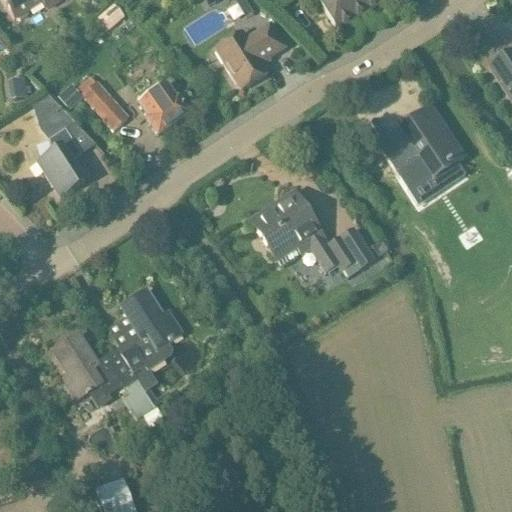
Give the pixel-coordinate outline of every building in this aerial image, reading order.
[(46,10),(61,0),(0,0),(13,21),(14,21),(19,24),(28,18),(27,12),(41,3),(46,10)] [(206,0),(212,12),(227,6),(238,30),(256,22),(245,0),(206,0)] [(337,31),(380,3),(377,0),(319,0),(317,1),(337,31)] [(260,66),(284,51),(269,27),(245,42),(241,35),(214,53),(240,93),(267,76),(260,66)] [(511,54),(488,70),(511,106),(511,54)] [(165,86),(136,106),(145,120),(145,121),(157,138),(158,137),(187,117),(175,100),(166,89),(165,86)] [(112,102),(96,116),(112,135),(128,121),(112,102)] [(429,112),(376,147),(396,177),(407,194),(444,169),(446,171),(456,164),(457,166),(462,163),(429,112)] [(84,186),(70,164),(80,158),(65,134),(54,140),(48,143),(52,154),(36,165),(60,202),(84,186)] [(326,248),(318,236),(297,205),(285,213),(282,207),(251,227),(276,264),(295,252),(299,260),(309,254),(324,277),(336,269),(341,276),(343,275),(347,281),(357,275),(373,265),(353,232),(326,248)] [(117,354),(150,406),(155,404),(147,392),(156,387),(147,373),(163,363),(156,352),(180,337),(166,316),(161,319),(146,295),(120,311),(140,343),(131,348),(130,346),(117,354)] [(76,404),(88,396),(98,412),(112,403),(109,398),(122,389),(123,392),(125,391),(129,398),(122,403),(134,422),(145,416),(142,411),(150,406),(117,354),(97,367),(78,338),(51,355),(67,378),(62,382),(76,404)] [(165,455),(174,481),(206,470),(197,444),(165,455)] [(131,511),(123,484),(97,492),(102,511),(131,511)]
